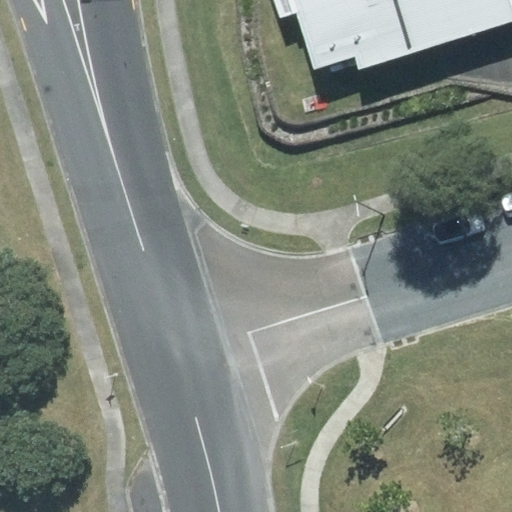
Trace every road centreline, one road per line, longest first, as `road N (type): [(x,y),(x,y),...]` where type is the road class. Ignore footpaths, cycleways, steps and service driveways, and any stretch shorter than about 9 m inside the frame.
road 1 (residential): [(184,356),(248,329),(511,252)]
road 2 (tertiary): [(184,356),(93,68)]
road 3 (unknown): [(511,48),(360,102)]
road 4 (tertiary): [(221,511),(184,356)]
